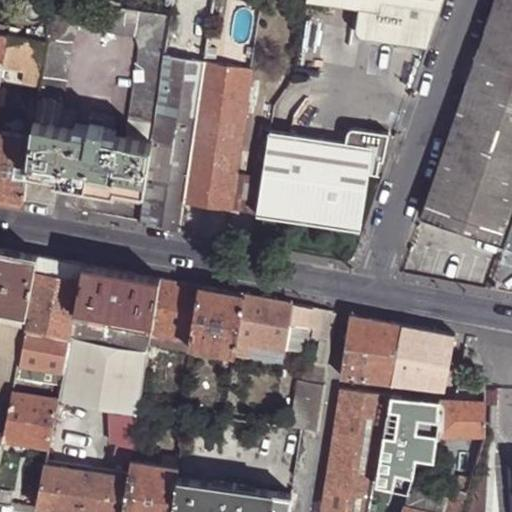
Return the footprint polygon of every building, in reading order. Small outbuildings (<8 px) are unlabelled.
[(110,7),(63,0),(53,0),(47,43),(43,70),(38,101),(64,104),(74,42),(82,29),(106,33),(110,7)] [(306,0),(306,2),(359,10),(357,27),(374,30),(372,40),(427,48),(443,0),(306,0)] [(511,0),(496,0),(423,216),(503,244),(511,217),(511,0)] [(156,123),(166,56),(171,17),(115,8),(112,34),(137,38),(140,50),(129,118),(156,123)] [(47,43),(8,36),(3,63),(43,70),(47,43)] [(156,123),(146,190),(141,224),(180,231),(184,203),(204,63),(166,56),(156,123)] [(251,71),(204,63),(184,203),(229,210),(235,174),(251,71)] [(35,121),(33,138),(28,168),(59,174),(58,178),(115,189),(116,184),(146,190),(156,123),(129,118),(127,131),(125,138),(104,134),(105,124),(104,122),(94,120),(90,122),(89,131),(74,128),(77,112),(61,109),(58,125),(35,121)] [(129,118),(113,115),(110,128),(127,131),(129,118)] [(0,131),(0,197),(24,202),(28,168),(33,138),(0,131)] [(347,144),(272,131),(264,179),(258,215),(360,231),(370,174),(378,175),(381,162),(385,163),(389,135),(360,131),(359,138),(348,136),(347,144)] [(235,174),(229,210),(258,215),(264,179),(235,174)] [(511,217),(503,244),(511,246),(511,217)] [(0,304),(29,310),(40,256),(0,248),(0,304)] [(60,387),(74,316),(76,308),(84,264),(40,256),(29,310),(16,378),(60,387)] [(154,323),(161,279),(84,264),(76,308),(154,323)] [(191,340),(200,286),(161,279),(154,323),(152,331),(152,333),(191,340)] [(244,294),(200,286),(191,340),(190,347),(235,355),(237,342),(244,294)] [(294,304),(244,294),(237,342),(253,345),(286,351),(291,325),(294,304)] [(0,400),(11,403),(16,378),(29,310),(0,304),(0,400)] [(318,308),(294,304),(291,325),(313,328),(314,329),(318,308)] [(74,316),(152,331),(154,323),(76,308),(74,316)] [(338,312),(318,308),(314,329),(313,328),(311,340),(319,342),(315,364),(327,366),(334,329),(336,326),(338,312)] [(395,382),(404,324),(350,314),(340,376),(395,382)] [(139,413),(141,404),(152,333),(152,331),(74,316),(60,387),(58,399),(111,409),(125,411),(139,413)] [(455,334),(404,324),(395,382),(445,389),(455,334)] [(313,328),(291,325),(286,351),(308,355),(311,340),(313,328)] [(253,345),(237,342),(235,355),(250,358),(253,345)] [(307,363),(304,380),(304,383),(326,387),(327,366),(315,364),(307,363)] [(48,448),(58,399),(60,387),(16,378),(11,403),(5,435),(4,440),(48,448)] [(298,379),(291,428),(302,429),(320,432),(326,387),(304,383),(304,380),(298,379)] [(322,511),(368,511),(374,475),(379,476),(390,394),(341,388),(322,511)] [(414,477),(430,482),(436,440),(437,435),(439,435),(440,400),(390,394),(379,476),(411,483),(412,483),(414,477)] [(439,435),(484,434),(485,403),(463,402),(440,400),(439,435)] [(113,439),(120,440),(125,411),(111,409),(113,439)] [(131,460),(139,413),(125,411),(120,440),(117,458),(131,461),(131,460)] [(170,511),(176,477),(177,467),(131,460),(131,461),(129,477),(122,511),(170,511)] [(36,508),(61,511),(122,511),(129,477),(45,464),(36,508)] [(368,511),(402,511),(411,483),(379,476),(374,475),(368,511)] [(228,486),(176,477),(170,511),(289,511),(292,495),(241,487),(241,481),(228,479),(228,486)] [(459,511),(465,493),(430,482),(414,477),(412,483),(411,483),(402,511),(459,511)] [(0,502),(10,504),(12,493),(0,490),(0,491),(0,502)]
